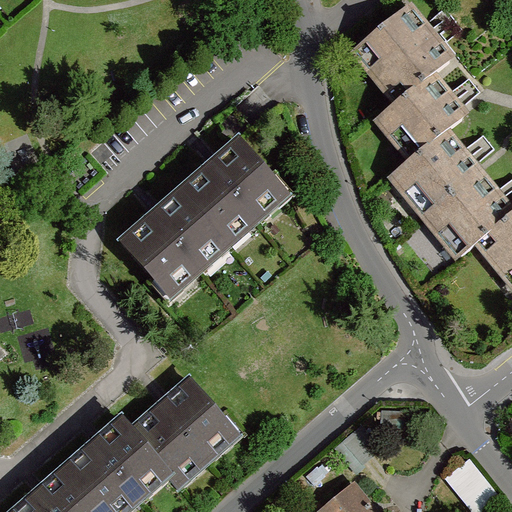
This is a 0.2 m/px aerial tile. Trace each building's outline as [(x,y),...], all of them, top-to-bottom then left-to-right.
[(464,64),(418,8),(360,56),(402,107),(380,125),(416,169),(397,184),(464,264),(483,248),(511,282),(511,198),(460,136),(479,119),(446,80),(464,64)] [(239,137),(118,240),(169,301),(291,198),(239,137)] [(128,416),(17,511),(147,511),(176,488),(184,497),(248,440),(197,382),(141,431),(128,416)] [(479,510),(502,491),(474,458),(451,476),(479,510)] [(383,511),(362,486),(330,511),(383,511)]
